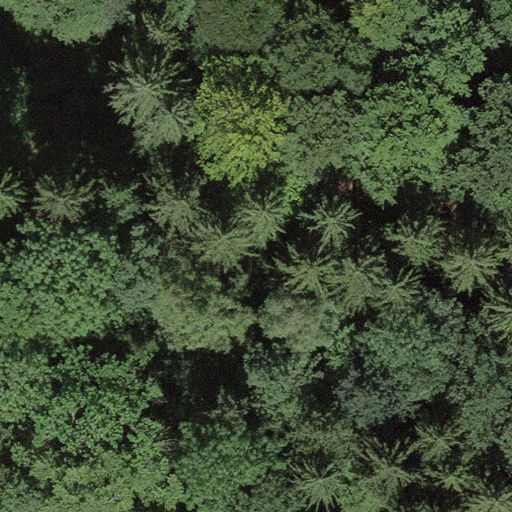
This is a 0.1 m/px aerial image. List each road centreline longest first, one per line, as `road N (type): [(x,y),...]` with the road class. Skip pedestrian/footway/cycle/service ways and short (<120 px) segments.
road 1 (track): [(0,142),(355,179),(511,183)]
road 2 (track): [(0,14),(155,158)]
